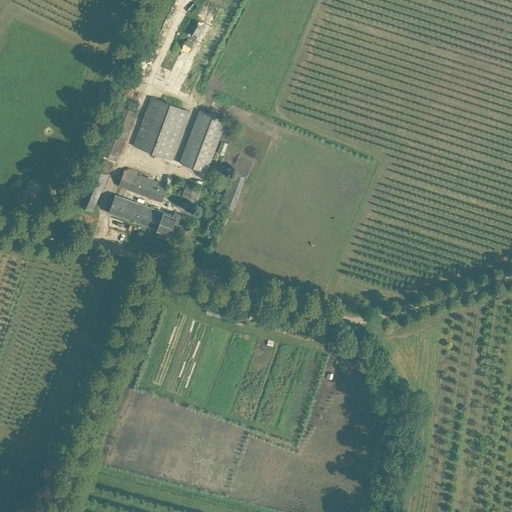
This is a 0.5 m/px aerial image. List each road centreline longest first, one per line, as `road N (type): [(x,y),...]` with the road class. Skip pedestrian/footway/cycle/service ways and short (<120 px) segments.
road 1 (residential): [(360,321),(56,237)]
road 2 (track): [(56,511),(148,259)]
road 3 (track): [(142,0),(32,233)]
road 4 (unclassified): [(511,274),(360,321)]
